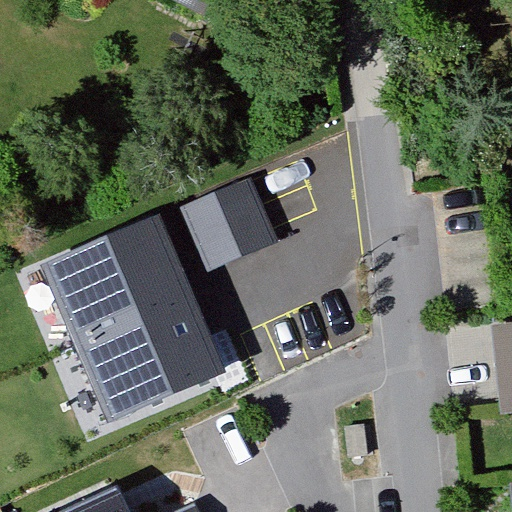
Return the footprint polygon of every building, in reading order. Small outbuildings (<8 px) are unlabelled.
[(233,179),(192,193),(215,260),(301,232),(285,185),(241,199),(233,179)] [(153,208),(20,262),(89,429),(222,375),(153,208)] [(17,290),(0,299),(0,347),(11,366),(48,345),(17,290)] [(511,325),(482,328),(490,415),(511,412),(511,325)] [(125,511),(112,482),(43,511),(125,511)] [(511,511),(511,485),(499,486),(500,511),(511,511)] [(200,511),(196,501),(171,511),(200,511)]
